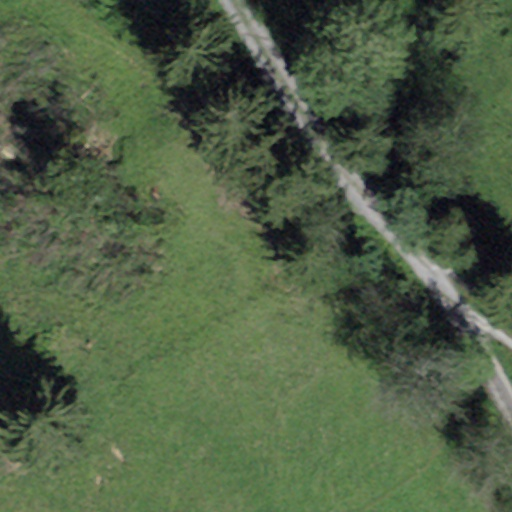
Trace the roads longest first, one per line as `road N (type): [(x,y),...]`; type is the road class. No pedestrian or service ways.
road 1 (track): [(511,327),(387,230),(225,0)]
road 2 (track): [(511,413),(494,371),(387,230)]
